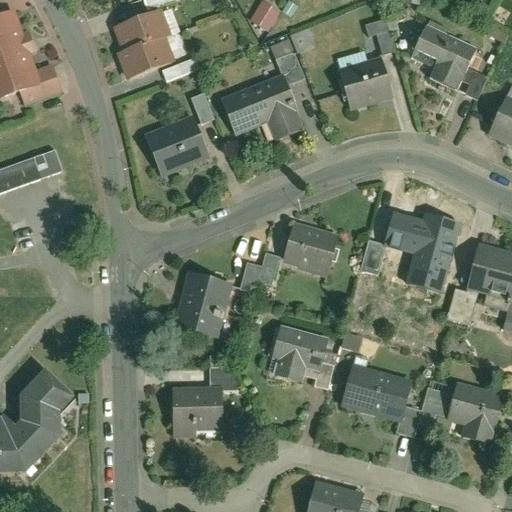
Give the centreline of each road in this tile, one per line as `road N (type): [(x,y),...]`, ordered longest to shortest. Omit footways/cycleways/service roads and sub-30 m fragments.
road 1 (residential): [(121,257),(373,162),(415,160),(511,203)]
road 2 (residential): [(121,257),(103,134),(54,0)]
road 3 (residential): [(125,491),(121,257)]
road 4 (residential): [(481,511),(473,502),(291,454),(267,468)]
